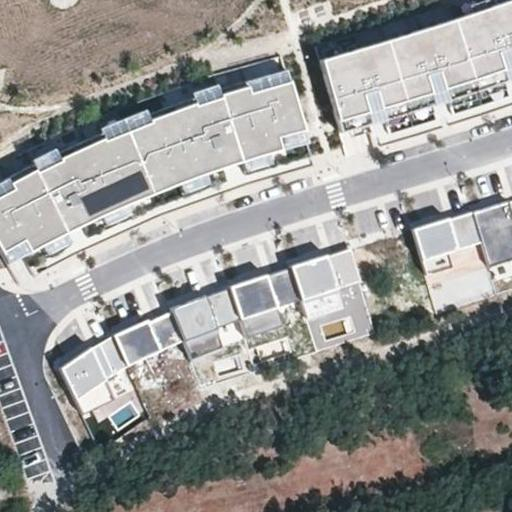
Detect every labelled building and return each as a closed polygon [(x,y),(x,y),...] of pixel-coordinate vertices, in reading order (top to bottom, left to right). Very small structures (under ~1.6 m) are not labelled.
[(381,41),(319,60),(339,133),(485,88),(511,78),(511,0),(507,0),(472,12),(381,41)] [(288,81),(285,70),(268,75),(271,87),(288,81)] [(215,171),(307,143),(288,81),(271,87),(268,75),(217,90),(220,97),(194,106),(191,98),(146,115),(149,122),(103,142),(99,134),(55,154),(59,161),(35,173),(31,165),(0,181),(0,252),(7,265),(67,232),(127,205),(215,171)] [(194,106),(220,97),(217,90),(191,98),(194,106)] [(103,142),(149,122),(146,115),(99,134),(103,142)] [(35,173),(59,161),(55,154),(31,165),(35,173)] [(471,212),(471,213),(480,243),(488,268),(511,260),(511,219),(506,201),(471,212)] [(471,213),(411,230),(425,275),(451,267),(446,253),(480,243),(471,213)] [(360,282),(350,249),(326,256),(326,255),(289,266),(289,268),(299,300),(305,318),(341,307),(336,289),(360,282)] [(299,300),(289,268),(265,276),(265,275),(228,287),(228,288),(239,320),(245,338),(282,326),(276,307),(299,300)] [(239,320),(228,288),(205,296),(204,295),(169,308),(171,312),(182,341),(190,360),(222,348),(214,328),(239,320)] [(182,341),(171,312),(146,322),(146,320),(111,335),(112,336),(125,366),(182,341)] [(125,366),(112,336),(91,348),(90,347),(58,368),(81,415),(114,400),(103,380),(126,368),(125,366)]
